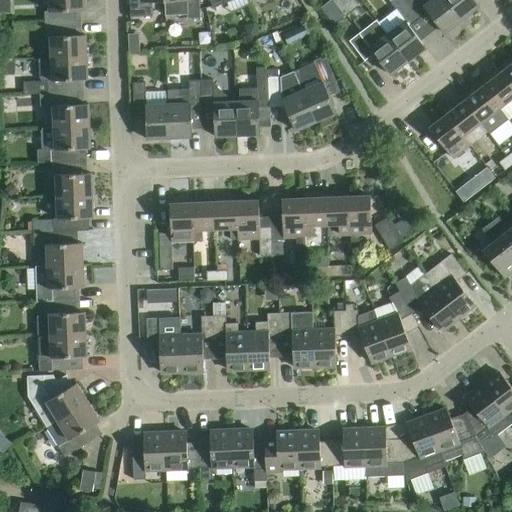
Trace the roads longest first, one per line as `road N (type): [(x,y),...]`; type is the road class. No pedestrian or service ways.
road 1 (residential): [(511,21),(325,160),(121,170)]
road 2 (residential): [(138,395),(165,402),(399,392),(504,320)]
road 3 (residential): [(121,170),(130,371),(138,395)]
road 4 (residential): [(114,0),(121,170)]
